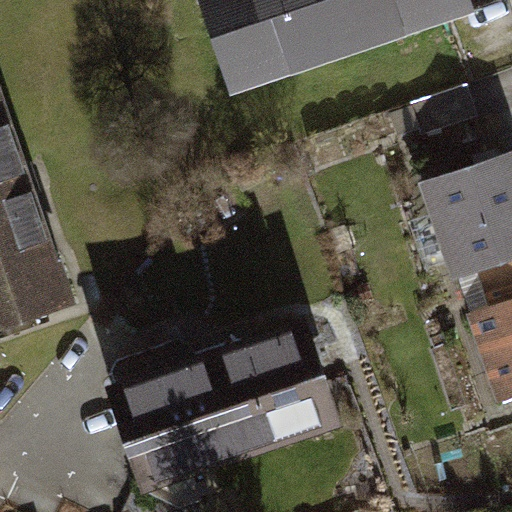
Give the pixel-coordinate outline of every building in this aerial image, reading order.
[(463,0),(214,0),(241,80),(465,5),(463,0)] [(0,320),(72,297),(0,78),(0,320)] [(511,167),(428,194),(458,287),(478,281),(511,269),(511,167)] [(490,319),(469,325),(498,415),(511,410),(511,269),(478,281),(490,319)] [(312,320),(115,382),(151,495),(348,433),(312,320)]
